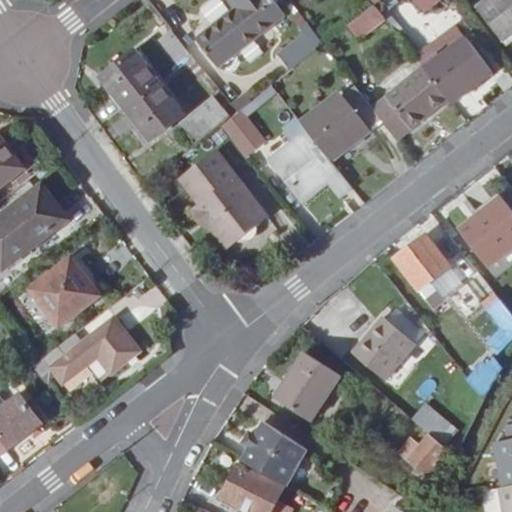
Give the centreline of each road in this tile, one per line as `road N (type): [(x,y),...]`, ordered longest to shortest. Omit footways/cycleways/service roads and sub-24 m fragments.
road 1 (residential): [(231,342),(511,124)]
road 2 (residential): [(231,342),(24,58)]
road 3 (residential): [(164,473),(231,342)]
road 4 (residential): [(121,425),(10,511)]
road 5 (residential): [(231,342),(121,425)]
